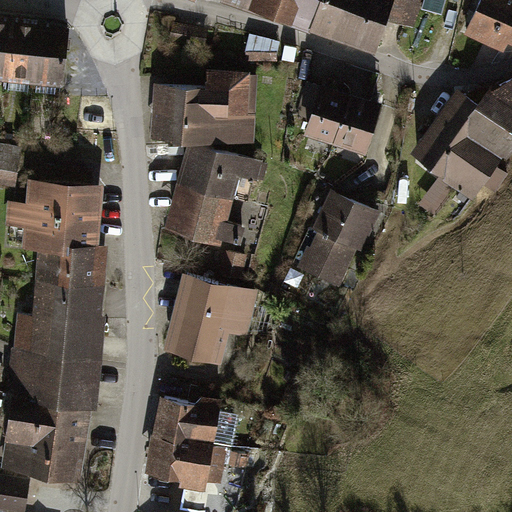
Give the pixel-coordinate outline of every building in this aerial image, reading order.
[(253,0),(377,45),(387,16),(406,23),(413,0),(253,0)] [(511,0),(481,0),(467,30),(504,47),(510,35),(511,35),(511,0)] [(0,70),(63,77),(67,30),(40,23),(14,20),(0,18),(0,70)] [(252,37),(251,57),(280,59),(282,38),(252,37)] [(209,86),(162,83),(159,134),(241,138),(244,74),(210,72),(209,86)] [(456,94),(413,154),(477,199),(511,149),(511,78),(492,82),(474,106),(456,94)] [(319,87),(303,132),(367,155),(383,110),(319,87)] [(0,179),(18,183),(27,145),(0,138),(0,179)] [(195,141),(173,218),(238,239),(240,239),(244,224),(221,218),(228,196),(249,201),(260,160),(195,141)] [(42,183),(31,182),(30,203),(13,202),(12,221),(27,222),(26,243),(46,244),(43,277),(99,281),(101,248),(89,247),(94,187),(89,186),(90,171),(43,167),(42,183)] [(293,265),(334,284),(369,208),(327,189),(293,265)] [(188,272),(171,337),(218,350),(225,323),(247,328),(257,290),(188,272)] [(7,440),(4,461),(75,472),(87,404),(90,364),(99,281),(43,277),(41,314),(23,312),(20,346),(27,347),(25,356),(23,374),(11,372),(8,391),(17,392),(10,441),(7,440)] [(142,477),(201,488),(217,402),(158,391),(142,477)] [(239,440),(240,411),(222,410),(220,439),(239,440)] [(0,505),(24,509),(29,479),(0,473),(0,505)]
